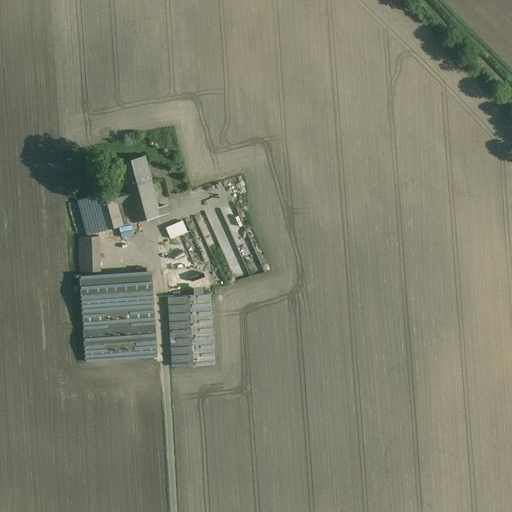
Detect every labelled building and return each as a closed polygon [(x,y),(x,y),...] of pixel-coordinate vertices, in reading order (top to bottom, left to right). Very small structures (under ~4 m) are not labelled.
[(144,157),(117,165),(123,189),(151,182),(144,157)] [(114,191),(95,196),(104,231),(169,213),(167,206),(158,208),(151,182),(123,189),(114,192),(114,191)] [(95,196),(78,200),(87,235),(104,231),(95,196)] [(250,274),(264,272),(264,270),(238,208),(239,215),(243,225),(237,227),(235,222),(228,225),(221,209),(214,210),(208,212),(208,216),(216,235),(217,240),(223,239),(224,248),(228,258),(239,253),(240,253),(243,262),(246,261),(246,264),(250,274)] [(182,221),(166,228),(170,239),(181,234),(187,232),(182,221)] [(98,236),(79,237),(79,248),(99,248),(98,236)] [(99,248),(79,248),(80,272),(99,271),(99,248)] [(148,276),(80,280),(85,362),(154,358),(148,276)] [(210,294),(168,297),(172,367),(214,364),(210,294)]
